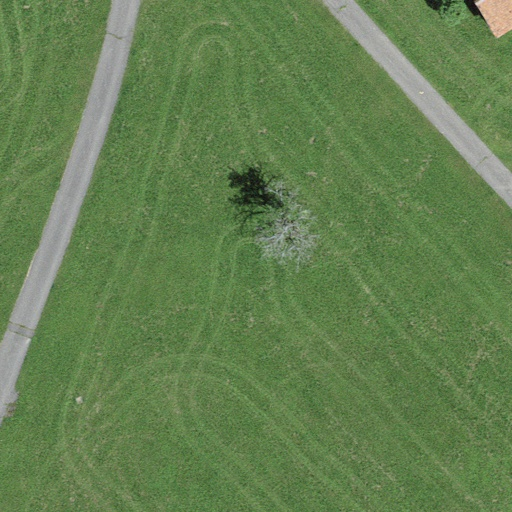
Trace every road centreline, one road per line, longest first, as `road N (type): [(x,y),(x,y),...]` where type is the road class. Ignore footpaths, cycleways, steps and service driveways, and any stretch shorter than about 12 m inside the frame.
road 1 (track): [(129,0),(77,194),(0,398)]
road 2 (track): [(332,0),(511,189)]
